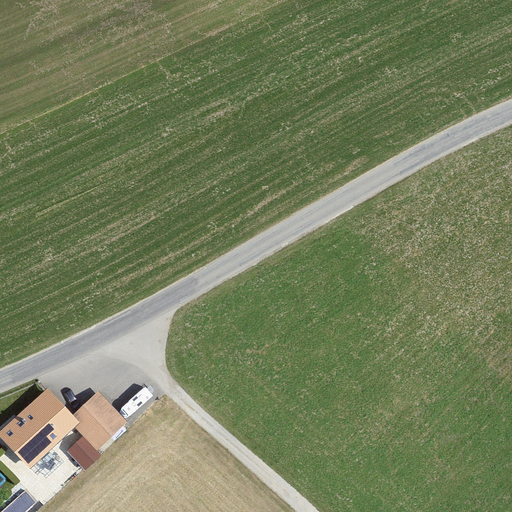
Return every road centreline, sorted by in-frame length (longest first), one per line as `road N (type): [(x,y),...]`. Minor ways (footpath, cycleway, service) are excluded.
road 1 (unclassified): [(0,381),(115,327),(511,110)]
road 2 (track): [(115,327),(305,511)]
